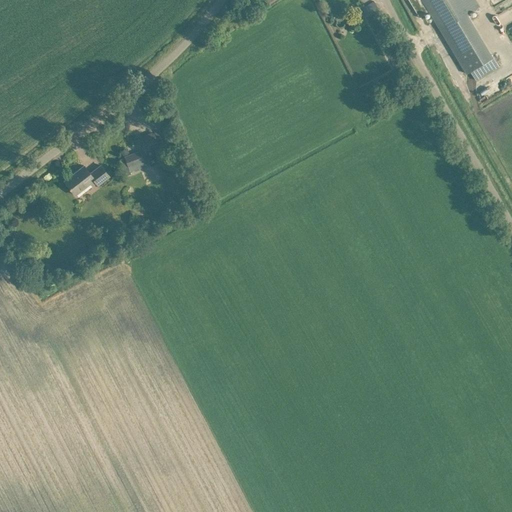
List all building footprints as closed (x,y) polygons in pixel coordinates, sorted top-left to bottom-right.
[(441,30),(468,13),(479,7),(475,0),(409,0),(420,17),(430,11),(441,30)] [(379,10),(374,2),(362,8),(366,16),(379,10)] [(468,13),(441,30),(467,74),(472,71),(477,81),(500,67),(494,58),(468,13)] [(140,139),(150,166),(163,162),(153,134),(140,139)] [(167,144),(161,146),(165,157),(171,155),(167,144)] [(124,156),(130,171),(145,166),(139,151),(124,156)] [(109,176),(106,173),(100,165),(90,173),(84,165),(64,181),(75,195),(94,180),(98,185),(109,176)]
